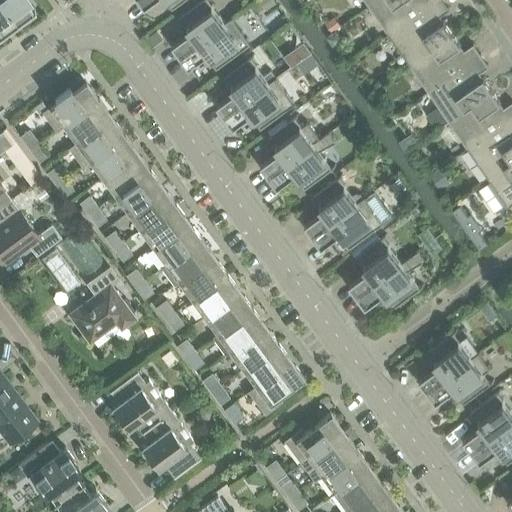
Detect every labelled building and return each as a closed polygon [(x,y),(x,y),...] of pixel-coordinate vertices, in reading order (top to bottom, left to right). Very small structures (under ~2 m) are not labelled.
[(0,0),(0,2),(15,23),(33,10),(25,0),(0,0)] [(173,43),(181,54),(225,22),(225,21),(209,0),(200,0),(179,16),(189,31),(173,43)] [(274,0),(260,0),(267,9),(276,2),(274,0)] [(376,0),(369,5),(389,34),(437,0),(376,0)] [(450,9),(443,0),(437,0),(389,34),(409,63),(452,32),(440,15),(450,9)] [(0,33),(15,23),(0,2),(0,33)] [(231,17),(225,21),(225,22),(181,54),(189,66),(206,53),(217,68),(244,47),(237,38),(243,33),(231,17)] [(333,17),(326,22),(333,31),(339,27),(333,17)] [(158,29),(146,38),(150,43),(162,35),(158,29)] [(336,30),(327,36),(332,44),(341,38),(336,30)] [(464,49),(452,32),(409,63),(428,91),(481,54),(473,43),(464,49)] [(304,41),(284,55),(291,66),(311,51),(304,41)] [(489,66),(481,54),(428,91),(448,120),(492,89),(480,72),(489,66)] [(217,103),(225,114),(269,82),(269,81),(250,56),(223,76),(233,91),(217,103)] [(275,76),(269,81),(269,82),(225,114),(233,125),(250,113),(261,128),(295,103),(275,76)] [(53,131),(60,125),(98,97),(85,79),(71,89),(69,86),(54,97),(56,100),(47,107),(39,113),(53,131)] [(211,81),(205,86),(211,93),(217,89),(211,81)] [(511,100),(504,107),(492,89),(448,120),(468,148),(511,117),(511,100)] [(60,125),(73,142),(111,114),(98,97),(60,125)] [(42,100),(34,106),(39,113),(47,107),(42,100)] [(261,163),(269,174),(327,131),(308,106),(267,136),(278,150),(261,163)] [(79,166),(89,159),(88,158),(124,132),(111,114),(73,142),(65,148),(79,166)] [(511,117),(468,148),(488,177),(511,160),(511,117)] [(19,134),(29,148),(39,141),(29,127),(19,134)] [(0,204),(11,197),(0,182),(0,150),(11,142),(2,129),(0,130),(0,204)] [(329,130),(327,131),(269,174),(277,185),(294,173),(305,187),(332,167),(319,149),(335,141),(329,130)] [(88,158),(89,159),(101,175),(137,149),(124,132),(88,158)] [(411,132),(400,140),(406,149),(417,141),(411,132)] [(48,153),(39,141),(29,148),(38,160),(48,153)] [(101,175),(114,193),(149,167),(137,149),(101,175)] [(511,160),(488,177),(508,206),(511,202),(511,160)] [(45,171),(54,183),(64,176),(55,163),(45,171)] [(114,193),(127,210),(162,184),(149,167),(114,193)] [(440,167),(430,173),(440,188),(450,182),(440,167)] [(73,188),(64,176),(54,183),(63,195),(73,188)] [(305,223),(313,234),(358,201),(357,201),(339,176),(311,196),(322,210),(305,223)] [(127,210),(140,228),(175,201),(162,184),(127,210)] [(78,202),(86,213),(97,205),(89,194),(78,202)] [(358,201),(313,234),(322,245),(338,233),(349,247),(383,222),(364,196),(357,201),(358,201)] [(37,232),(11,197),(0,204),(0,254),(4,261),(28,244),(35,253),(60,235),(51,222),(37,232)] [(140,228),(152,245),(188,219),(175,201),(140,228)] [(461,204),(453,209),(460,220),(468,214),(461,204)] [(106,218),(97,205),(86,213),(96,226),(106,218)] [(201,236),(188,219),(152,245),(165,262),(201,236)] [(81,227),(58,244),(81,277),(105,260),(81,227)] [(428,227),(419,233),(433,254),(442,247),(428,227)] [(104,236),(113,247),(123,240),(114,228),(104,236)] [(479,230),(471,236),(480,248),(481,247),(488,242),(479,230)] [(165,262),(178,280),(214,254),(201,236),(165,262)] [(349,283),(357,294),(402,261),(383,236),(355,256),(366,270),(349,283)] [(132,252),(123,240),(113,247),(122,260),(132,252)] [(55,246),(42,256),(66,289),(79,279),(55,246)] [(417,250),(402,261),(357,294),(366,305),(382,293),(393,307),(421,287),(407,269),(423,260),(417,250)] [(178,280),(191,297),(226,271),(214,254),(178,280)] [(115,320),(120,327),(133,317),(109,284),(117,278),(108,266),(86,282),(94,294),(68,313),(88,340),(115,320)] [(125,275),(133,286),(144,278),(136,267),(125,275)] [(191,297),(204,315),(239,288),(226,271),(191,297)] [(153,291),(144,278),(133,286),(142,299),(153,291)] [(204,315),(216,332),(252,306),(239,288),(204,315)] [(155,307),(163,318),(174,309),(166,299),(155,307)] [(224,353),(229,349),(265,323),(252,306),(216,332),(212,335),(224,353)] [(184,322),(174,309),(163,318),(173,330),(184,322)] [(229,349),(242,367),(278,340),(265,323),(229,349)] [(419,378),(428,389),(472,357),(472,356),(453,331),(426,351),(436,366),(419,378)] [(176,346),(183,356),(194,348),(186,338),(176,346)] [(242,367),(255,384),(290,358),(278,340),(242,367)] [(204,362),(194,348),(183,356),(194,370),(204,362)] [(478,351),(472,356),(472,357),(428,389),(436,401),(453,388),(463,403),(491,382),(484,373),(490,368),(478,351)] [(304,376),(290,358),(255,384),(244,391),(261,413),(281,399),(278,395),(304,376)] [(133,421),(140,431),(171,408),(148,378),(144,380),(137,370),(136,369),(109,389),(110,390),(117,400),(111,404),(127,426),(133,421)] [(0,430),(8,442),(36,421),(23,403),(0,372),(0,430)] [(212,372),(202,380),(210,391),(220,383),(212,372)] [(220,404),(230,396),(220,383),(210,391),(220,404)] [(464,438),(472,449),(511,419),(511,411),(497,391),(470,411),(480,426),(464,438)] [(233,400),(223,408),(233,422),(243,414),(233,400)] [(193,439),(171,408),(140,431),(147,440),(141,445),(156,466),(163,461),(172,475),(173,476),(200,456),(200,455),(199,455),(189,442),(193,439)] [(281,441),(297,462),(343,429),(330,411),(304,430),(301,426),(281,441)] [(511,459),(511,419),(472,449),(480,460),(497,448),(507,462),(511,459)] [(311,481),(321,473),(320,472),(356,446),(343,429),(297,462),(311,481)] [(46,490),(54,500),(80,480),(73,470),(79,465),(64,446),(59,450),(50,438),(17,463),(26,476),(30,473),(43,492),(46,490)] [(320,472),(321,473),(333,490),(368,464),(356,446),(320,472)] [(275,479),(285,472),(275,457),(265,465),(275,479)] [(333,490),(346,507),(381,481),(368,464),(333,490)] [(278,484),(287,497),(297,489),(288,477),(278,484)] [(88,490),(80,480),(54,500),(62,510),(59,511),(104,511),(103,510),(108,506),(94,486),(88,490)] [(346,507),(349,511),(375,511),(394,498),(381,481),(346,507)] [(306,501),(297,489),(287,497),(296,509),(306,501)] [(233,511),(229,511),(217,494),(192,511),(234,511),(233,511)] [(375,511),(404,511),(394,498),(375,511)]
